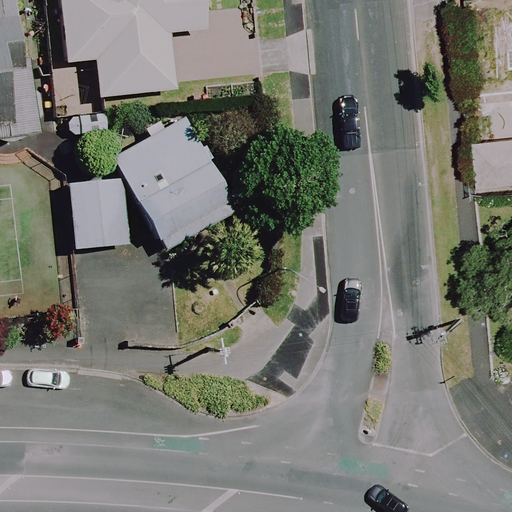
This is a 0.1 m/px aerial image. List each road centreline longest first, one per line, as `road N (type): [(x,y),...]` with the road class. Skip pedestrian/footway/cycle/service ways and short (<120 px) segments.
road 1 (tertiary): [(357,511),(388,323),(357,0)]
road 2 (secondary): [(303,511),(0,485)]
